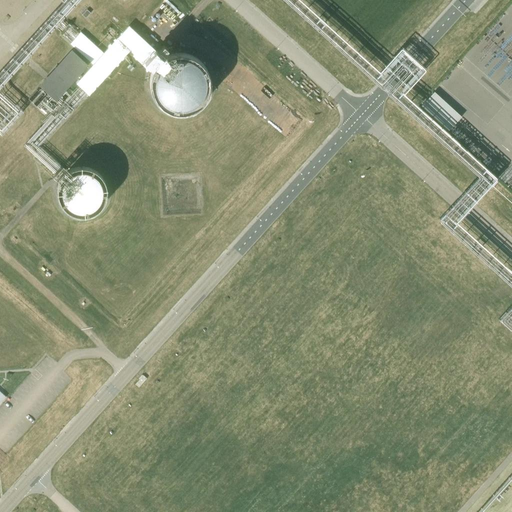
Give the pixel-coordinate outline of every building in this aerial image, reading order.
[(79,12),(86,18),(91,13),(84,7),(79,12)] [(26,101),(44,117),(58,102),(56,100),(88,65),(72,51),(26,101)] [(165,110),(177,114),(189,113),(200,108),(208,98),(212,87),(211,75),(205,64),(196,56),(185,52),(172,53),(162,58),(154,67),(150,79),(151,91),(156,102),(165,110)] [(449,129),(463,115),(435,89),(422,103),(421,102),(417,107),(424,113),(427,109),(449,129)] [(72,214),(81,217),(91,216),(100,211),(106,204),(110,195),(109,185),(106,176),(99,169),(90,164),(80,164),(71,166),(63,172),(58,181),(57,190),(59,200),(64,208),(72,214)]
